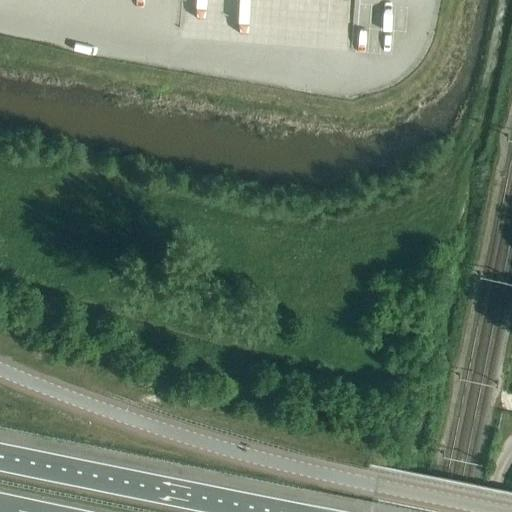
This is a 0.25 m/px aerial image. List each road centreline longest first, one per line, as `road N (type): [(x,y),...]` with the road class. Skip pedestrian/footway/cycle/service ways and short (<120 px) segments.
road 1 (tertiary): [(0,374),(252,458),(500,511)]
road 2 (trunk): [(266,511),(0,457)]
